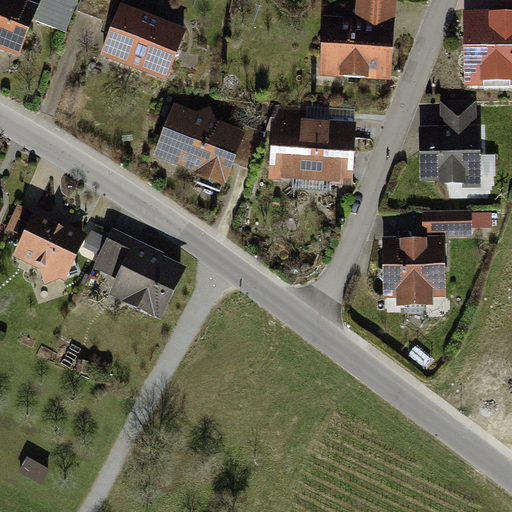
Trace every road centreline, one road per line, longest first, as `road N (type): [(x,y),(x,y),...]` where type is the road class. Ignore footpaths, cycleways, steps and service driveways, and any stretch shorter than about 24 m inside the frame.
road 1 (residential): [(0,121),(315,324)]
road 2 (residential): [(315,324),(449,0)]
road 3 (track): [(224,259),(93,511)]
road 4 (residential): [(315,324),(511,471)]
